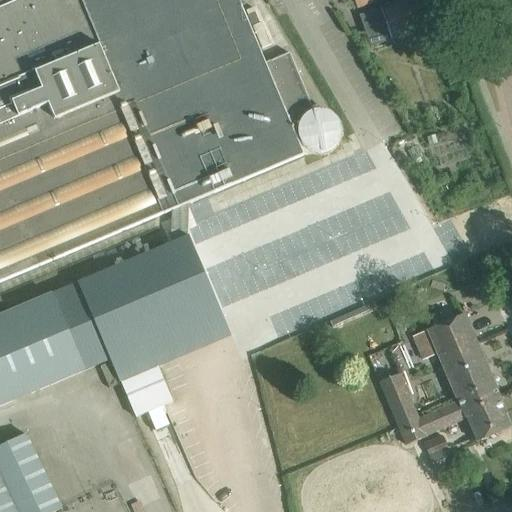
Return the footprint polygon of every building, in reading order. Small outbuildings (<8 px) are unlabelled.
[(0,0),(0,282),(304,157),(295,135),(299,133),(300,137),(302,143),(306,147),(310,149),(315,152),(322,152),(326,151),(329,150),(332,148),(337,144),(339,140),(341,135),(341,130),(340,126),(338,121),(336,117),(333,114),(326,111),(318,110),(314,111),(290,53),(265,63),(238,0),(0,0)] [(380,0),(354,0),(357,9),(380,0)] [(398,2),(360,16),(371,48),(423,27),(422,24),(425,20),(422,13),(417,11),(413,0),(399,5),(398,2)] [(271,45),(262,23),(253,27),(262,49),(271,45)] [(363,202),(388,191),(379,171),(354,181),(363,202)] [(0,405),(112,360),(121,383),(231,335),(189,237),(7,313),(0,296),(0,405)] [(423,361),(437,355),(457,402),(458,402),(464,411),(500,397),(465,315),(413,338),(423,361)] [(381,385),(400,428),(419,419),(400,376),(381,385)] [(457,402),(419,419),(400,428),(408,447),(427,438),(426,437),(467,419),(478,442),(511,428),(498,399),(500,398),(500,397),(464,411),(458,402),(457,402)] [(27,434),(0,446),(0,511),(54,511),(62,509),(27,434)] [(443,435),(424,443),(436,473),(458,464),(451,447),(448,448),(443,435)]
